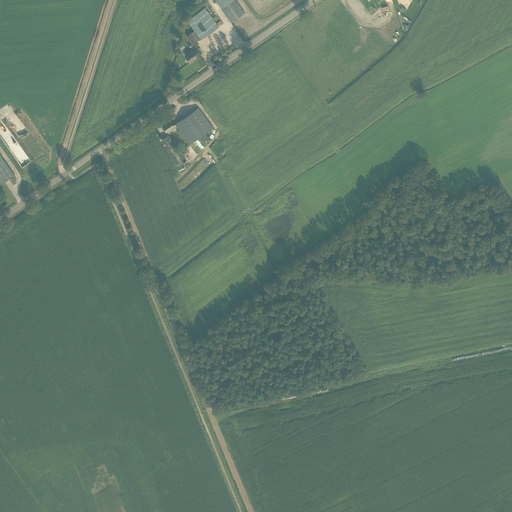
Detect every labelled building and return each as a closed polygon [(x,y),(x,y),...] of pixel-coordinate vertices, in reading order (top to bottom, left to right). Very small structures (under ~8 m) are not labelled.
[(214,0),(231,23),(245,13),(235,0),(214,0)] [(322,28),(342,58),(357,48),(359,46),(364,49),(368,56),(378,50),(368,34),(372,31),(375,32),(383,46),(393,39),(392,32),(394,29),(387,19),(381,23),(379,19),(389,13),(380,0),(366,0),(367,1),(364,0),(363,0),(356,4),(368,23),(365,25),(365,31),(351,8),(339,16),(347,28),(342,29),(336,19),(322,28)] [(204,7),(187,19),(201,39),(218,27),(204,7)] [(198,43),(191,34),(187,37),(194,46),(198,43)] [(185,55),(187,58),(190,63),(200,55),(195,48),(185,55)] [(161,125),(164,130),(166,132),(176,126),(189,144),(201,136),(204,141),(209,138),(205,133),(212,128),(198,107),(175,124),(173,122),(171,123),(169,120),(166,122),(167,122),(162,126),(162,125),(161,125)] [(29,140),(23,144),(32,158),(40,153),(29,135),(26,136),(29,140)] [(160,140),(163,144),(178,166),(186,161),(168,135),(160,140)] [(203,157),(208,161),(221,146),(217,142),(203,157)] [(0,183),(14,174),(0,154),(0,183)]
